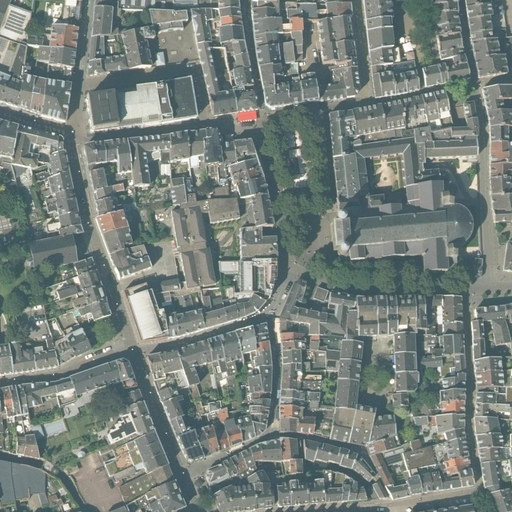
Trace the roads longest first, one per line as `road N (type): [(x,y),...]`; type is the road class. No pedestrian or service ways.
road 1 (tertiary): [(134,350),(88,219),(71,133),(0,113)]
road 2 (residential): [(466,290),(359,292),(320,283),(289,267),(280,216)]
road 3 (tertiary): [(200,511),(134,350)]
road 4 (residential): [(280,216),(264,119),(317,111)]
road 5 (residential): [(280,216),(330,209),(317,111)]
road 6 (residential): [(134,350),(0,384)]
road 7 (residential): [(348,511),(479,496)]
